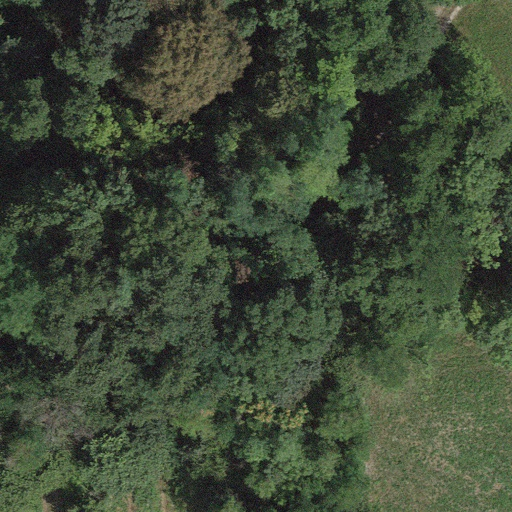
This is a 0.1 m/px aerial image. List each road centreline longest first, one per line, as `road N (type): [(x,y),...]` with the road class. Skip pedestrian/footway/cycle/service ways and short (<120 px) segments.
road 1 (track): [(325,511),(351,299),(386,109),(453,0)]
road 2 (track): [(0,338),(145,395),(247,486),(265,511)]
